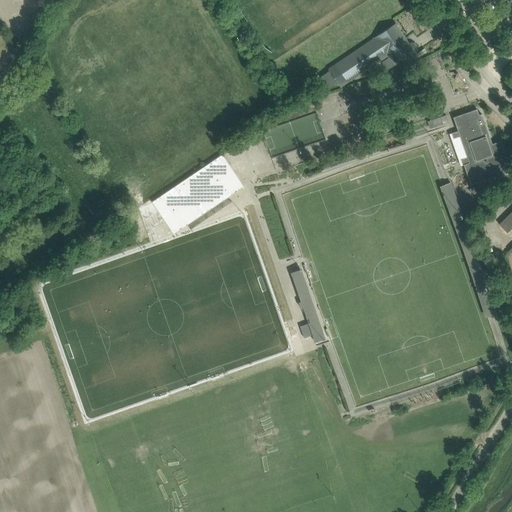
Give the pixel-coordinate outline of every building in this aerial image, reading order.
[(340,87),(348,82),(380,60),(386,70),(396,64),(398,67),(416,55),(395,24),(328,69),(340,87)] [(477,109),(453,117),(458,131),(453,132),(455,138),(460,137),(467,157),(462,159),(471,184),(511,170),(501,141),(492,144),(482,114),(479,115),(477,109)] [(446,115),(431,120),(434,127),(442,124),(449,122),(446,115)] [(222,154),(152,201),(174,233),(244,186),(222,154)] [(445,199),(456,196),(452,182),(441,185),(445,199)] [(511,210),(508,215),(499,224),(511,237),(511,246),(509,250),(511,253),(511,210)] [(299,270),(290,273),(308,324),(312,335),(314,343),(324,340),(325,339),(301,269),(299,270)] [(312,335),(308,324),(300,326),(304,338),(312,335)]
